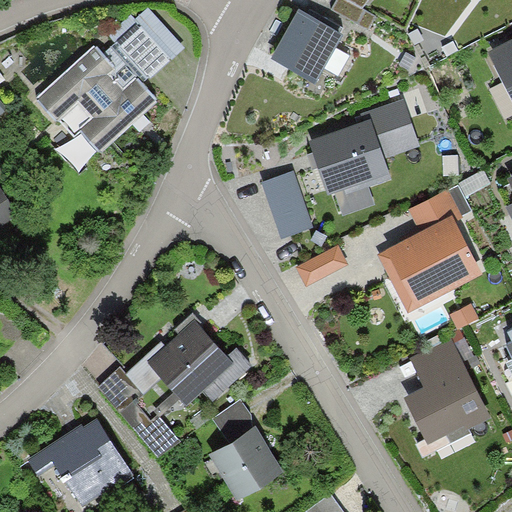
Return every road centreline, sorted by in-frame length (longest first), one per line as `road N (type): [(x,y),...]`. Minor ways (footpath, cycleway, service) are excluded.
road 1 (residential): [(181,187),(260,265),(400,511)]
road 2 (residential): [(181,187),(122,284),(0,412)]
road 3 (residential): [(251,11),(231,43),(181,187)]
